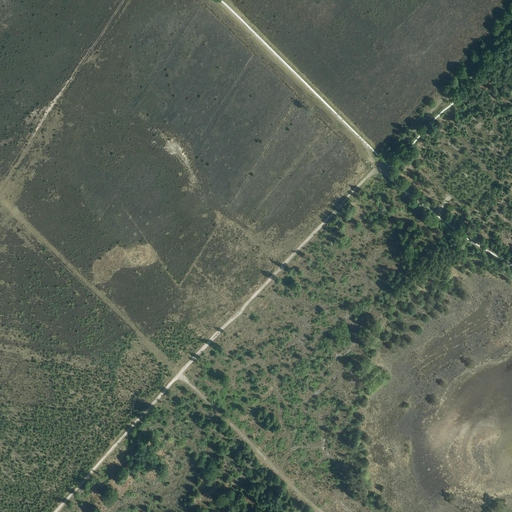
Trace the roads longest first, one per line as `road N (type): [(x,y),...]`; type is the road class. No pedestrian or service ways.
road 1 (track): [(210,0),(391,179),(511,262)]
road 2 (track): [(378,167),(180,374)]
road 3 (track): [(121,0),(0,189)]
road 4 (track): [(378,167),(511,14)]
road 5 (track): [(508,0),(373,151)]
road 6 (track): [(321,511),(180,374)]
road 7 (track): [(180,374),(55,511)]
